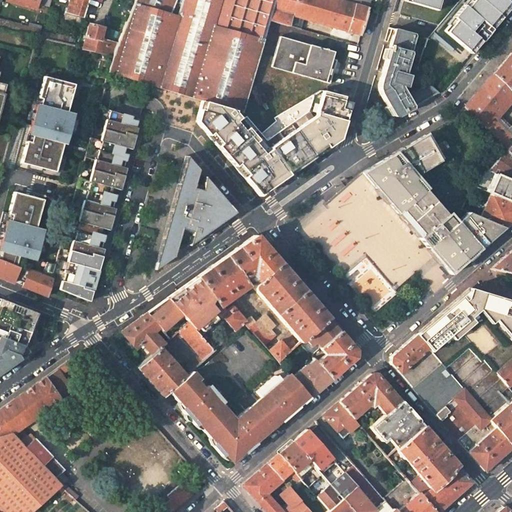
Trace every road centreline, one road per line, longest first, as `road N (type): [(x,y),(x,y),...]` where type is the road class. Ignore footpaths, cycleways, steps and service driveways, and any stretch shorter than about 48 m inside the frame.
road 1 (residential): [(258,217),(191,141),(157,130),(116,270),(125,306)]
road 2 (unclassified): [(511,25),(446,102),(345,156)]
road 3 (unclassified): [(224,486),(85,330)]
road 4 (unclassified): [(224,486),(373,355)]
road 5 (unclassified): [(373,355),(511,233)]
road 6 (unclassified): [(258,217),(373,355)]
road 7 (unclassified): [(492,489),(373,355)]
road 8 (unclassified): [(345,156),(387,0)]
road 9 (unclassified): [(125,306),(258,217)]
